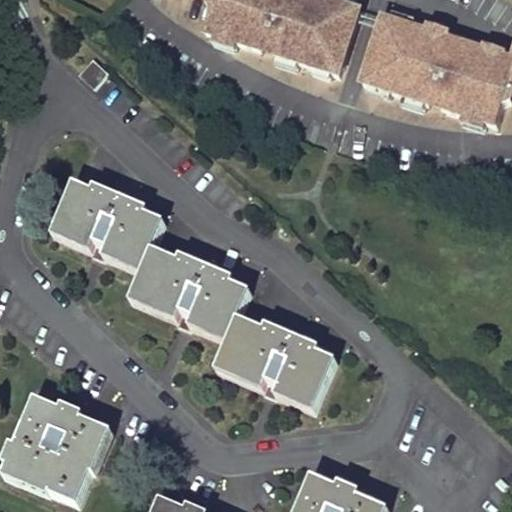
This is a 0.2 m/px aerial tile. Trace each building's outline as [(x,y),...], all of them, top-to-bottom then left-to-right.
[(220,0),(208,37),(265,55),(266,52),(278,56),(277,59),(343,79),(364,14),(317,0),(220,0)] [(388,22),(367,87),(433,108),(434,105),(446,109),(445,112),(502,129),(511,95),(511,60),(466,46),(465,51),(453,47),(454,43),(388,22)] [(94,93),(108,77),(94,65),(80,79),(94,93)] [(164,229),(76,191),(57,236),(147,274),(136,303),(233,344),(221,372),(317,414),(338,366),(240,326),(243,318),(250,299),(155,257),(157,249),(164,229)] [(37,408),(6,480),(79,511),(111,437),(37,408)] [(377,511),(314,485),(302,511),(377,511)]
